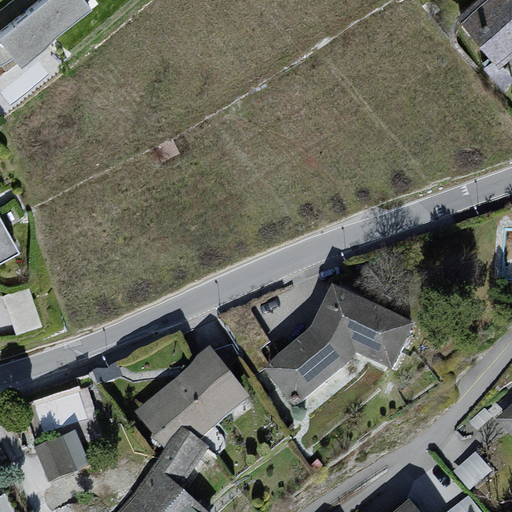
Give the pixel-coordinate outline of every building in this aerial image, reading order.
[(93,0),(33,0),(0,26),(0,69),(19,55),(27,65),(100,9),(93,0)] [(511,0),(480,0),(458,18),(496,64),(511,53),(511,0)] [(0,270),(29,254),(15,229),(29,222),(19,204),(0,214),(0,270)] [(32,284),(0,294),(0,295),(14,340),(47,329),(32,284)] [(324,334),(277,375),(316,419),(360,381),(374,354),(409,373),(429,337),(346,293),(324,334)] [(221,354),(143,415),(177,458),(192,434),(214,443),(262,406),(221,354)] [(511,405),(498,418),(511,434),(511,405)] [(214,443),(192,434),(177,458),(167,472),(133,511),(219,511),(197,491),(226,452),(214,443)] [(64,442),(38,455),(54,489),(81,476),(64,442)] [(0,511),(17,511),(5,488),(0,490),(0,511)]
